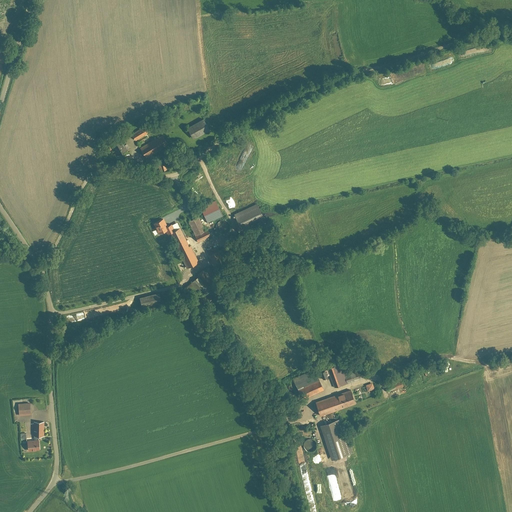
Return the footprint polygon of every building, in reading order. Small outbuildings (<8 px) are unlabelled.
[(189,127),(195,139),(212,130),(205,118),(189,127)] [(132,133),(136,140),(152,131),(148,124),(132,133)] [(106,136),(102,132),(97,138),(100,141),(106,136)] [(141,147),(148,158),(170,143),(164,133),(141,147)] [(118,156),(128,151),(121,139),(111,145),(118,156)] [(201,207),(208,223),(223,216),(216,200),(201,207)] [(257,204),(234,215),(242,233),(265,222),(257,204)] [(189,222),(197,242),(208,237),(200,218),(189,222)] [(159,233),(168,229),(163,219),(155,223),(159,233)] [(188,268),(200,262),(182,227),(170,233),(188,268)] [(226,248),(209,255),(216,271),(233,264),(226,248)] [(209,265),(197,275),(199,277),(210,291),(222,280),(209,265)] [(202,298),(210,291),(199,277),(191,285),(202,298)] [(164,304),(161,293),(141,298),(144,309),(164,304)] [(328,369),(334,388),(350,384),(347,373),(344,364),(328,369)] [(303,400),(324,390),(314,368),(293,378),(303,400)] [(347,373),(350,384),(367,378),(363,368),(347,373)] [(387,386),(389,392),(404,386),(402,381),(387,386)] [(367,384),(369,391),(376,389),(374,382),(367,384)] [(316,401),(321,416),(357,403),(352,389),(316,401)] [(20,415),(33,414),(32,402),(19,403),(20,415)] [(343,418),(321,425),(331,459),(353,452),(343,418)] [(35,421),(35,436),(45,436),(45,421),(35,421)] [(28,440),(29,451),(42,450),(41,439),(28,440)]
